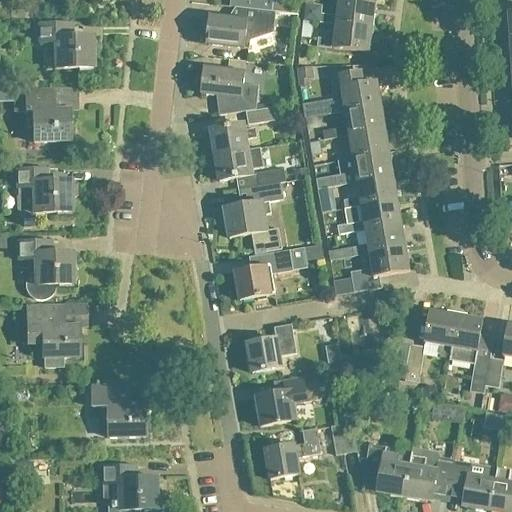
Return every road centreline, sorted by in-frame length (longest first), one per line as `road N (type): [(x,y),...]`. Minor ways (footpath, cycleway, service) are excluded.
road 1 (residential): [(198,251),(145,248),(174,0)]
road 2 (residential): [(478,249),(460,0)]
road 3 (unclassified): [(211,324),(362,297)]
road 4 (unclassified): [(229,446),(211,324)]
